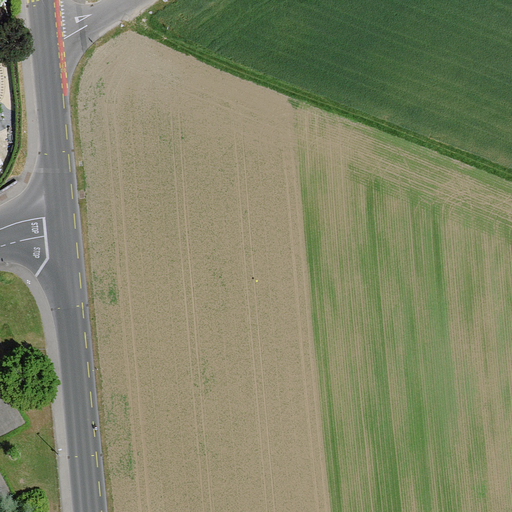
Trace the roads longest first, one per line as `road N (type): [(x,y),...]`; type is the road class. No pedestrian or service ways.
road 1 (secondary): [(90,511),(63,221)]
road 2 (secondary): [(63,221),(48,50)]
